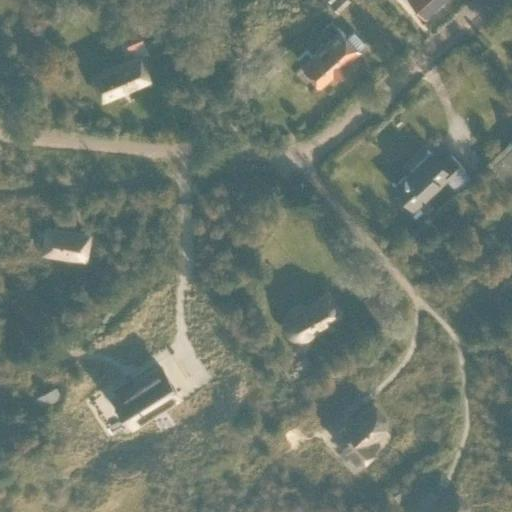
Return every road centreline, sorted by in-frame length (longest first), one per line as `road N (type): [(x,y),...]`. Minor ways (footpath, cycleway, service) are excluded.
road 1 (unclassified): [(0,133),(291,155)]
road 2 (unclassified): [(291,155),(328,139),(486,0)]
road 3 (residential): [(291,155),(397,275)]
